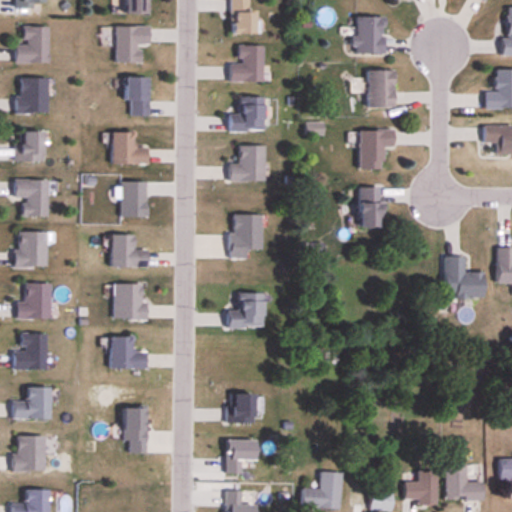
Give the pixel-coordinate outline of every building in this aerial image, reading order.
[(118,0),(118,13),(145,13),(145,0),(118,0)] [(248,34),(248,0),(224,0),(225,34),(248,34)] [(511,6),(501,6),(501,38),(495,38),(496,54),(511,54),(511,6)] [(379,16),(350,16),(350,53),(379,53),(379,16)] [(45,26),(19,26),(19,45),(11,45),(11,63),(45,63),(45,26)] [(111,26),(111,62),(135,62),(135,45),(144,45),(144,26),(111,26)] [(259,81),(259,45),(234,45),(234,63),(225,63),(225,81),(259,81)] [(491,91),(479,91),(479,108),(511,107),(511,69),(491,69),(491,91)] [(389,70),(362,70),(362,108),(389,108),(389,70)] [(119,77),(119,101),(126,101),(126,116),(143,116),(143,77),(119,77)] [(44,78),(12,78),(12,113),(44,113),(44,78)] [(223,131),(259,131),(259,96),(234,96),(234,113),(223,113),(223,131)] [(511,154),(511,125),(478,126),(478,144),(492,143),(492,155),(511,154)] [(354,170),(377,170),(377,147),(388,147),(388,130),(354,130),(354,170)] [(37,131),(12,131),(12,161),(37,161),(37,131)] [(130,132),(106,132),(106,164),(143,164),(143,148),(130,148),(130,132)] [(261,146),(234,146),(234,163),(223,163),(223,182),(261,182),(261,146)] [(14,198),(23,198),(23,217),(47,217),(47,180),(14,180),(14,198)] [(374,188),(351,188),(351,228),(374,228),(374,188)] [(47,268),(47,232),(14,232),(14,268),(47,268)] [(105,268),(142,268),(142,250),(130,250),(130,235),(105,235),(105,268)] [(491,283),(511,283),(511,257),(509,257),(509,248),(492,248),(491,283)] [(478,272),(459,272),(459,256),(438,256),(438,298),(478,298),(478,272)] [(50,284),(25,284),(25,302),(16,302),(16,320),(50,320),(50,284)] [(108,320),(140,320),(140,285),(108,285),(108,320)] [(259,328),(259,293),(231,293),(231,310),(222,310),(222,328),(259,328)] [(46,370),(46,334),(19,334),(19,352),(12,352),(12,370),(46,370)] [(104,369),(141,369),(141,351),(127,351),(127,337),(104,337),(104,369)] [(50,388),(25,388),(25,402),(11,402),(11,420),(50,420),(50,388)] [(223,425),(250,425),(250,394),(223,394),(223,425)] [(44,436),(12,436),(12,471),(44,471),(44,436)] [(511,458),(495,458),(495,481),(511,480),(511,458)] [(462,482),(462,465),(441,465),(441,501),(479,501),(479,482),(462,482)] [(432,471),(413,471),(413,481),(400,481),(400,500),(414,500),(414,505),(432,505),(432,471)] [(298,507),(336,510),(338,473),(316,472),(315,489),(299,488),(298,507)] [(365,480),(351,480),(350,509),(389,509),(389,491),(365,490),(365,480)] [(10,511),(50,511),(50,490),(25,490),(25,504),(11,504),(10,511)]
